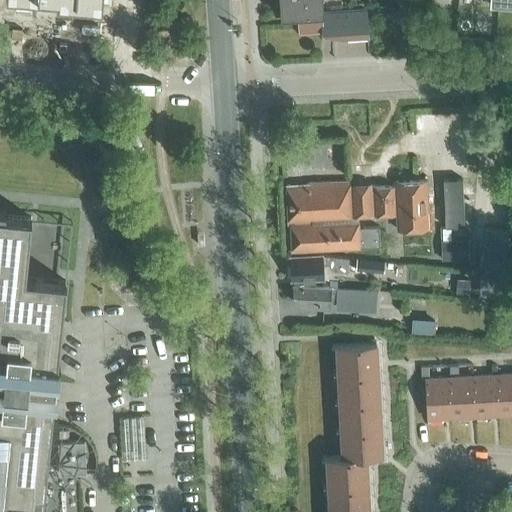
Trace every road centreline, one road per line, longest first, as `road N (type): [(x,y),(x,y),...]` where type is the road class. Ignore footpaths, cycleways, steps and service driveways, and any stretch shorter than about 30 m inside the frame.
road 1 (tertiary): [(256,511),(230,89)]
road 2 (residential): [(511,71),(230,89)]
road 3 (residential): [(230,89),(0,72)]
road 4 (residential): [(503,463),(434,459),(420,483),(432,509),(445,511)]
